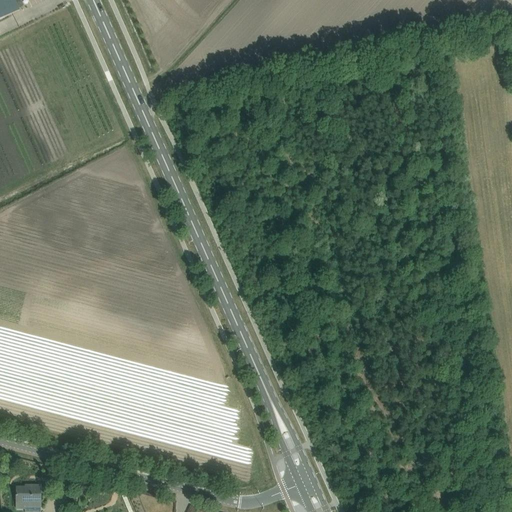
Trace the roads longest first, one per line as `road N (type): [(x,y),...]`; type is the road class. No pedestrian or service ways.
road 1 (secondary): [(269,396),(92,0)]
road 2 (tertiary): [(299,485),(240,504),(0,442)]
